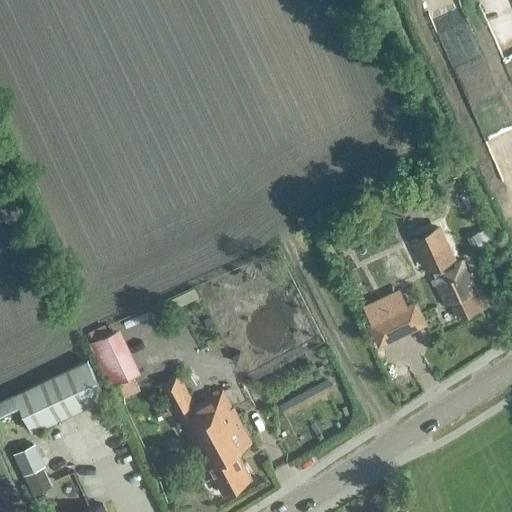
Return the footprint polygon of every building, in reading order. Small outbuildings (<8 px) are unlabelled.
[(471,0),(438,0),(463,71),(493,60),(471,0)] [(511,12),(502,16),(511,39),(511,12)] [(457,226),(487,214),(483,205),(453,217),(457,226)] [(437,228),(416,237),(430,268),(431,268),(436,279),(432,281),(434,285),(437,284),(445,303),(450,301),(458,319),(478,310),(478,309),(486,305),(479,290),(476,291),(463,261),(454,265),(456,269),(445,274),(440,263),(451,258),(437,228)] [(350,246),(340,229),(329,235),(339,253),(350,246)] [(478,232),(470,236),(476,247),(484,243),(478,232)] [(480,275),(484,283),(493,278),(490,271),(480,275)] [(386,299),(364,309),(380,342),(401,332),(423,321),(414,304),(393,314),(386,299)] [(141,372),(120,328),(89,343),(110,386),(141,372)] [(236,363),(243,359),(240,351),(232,355),(236,363)] [(107,397),(94,367),(90,358),(16,391),(34,430),(107,397)] [(251,443),(222,390),(194,405),(177,374),(159,383),(177,415),(210,475),(212,474),(223,493),(251,477),(237,451),(251,443)] [(78,425),(63,433),(68,441),(82,433),(78,425)] [(33,443),(13,452),(24,475),(43,466),(33,443)] [(52,486),(43,466),(24,475),(33,494),(52,486)]
